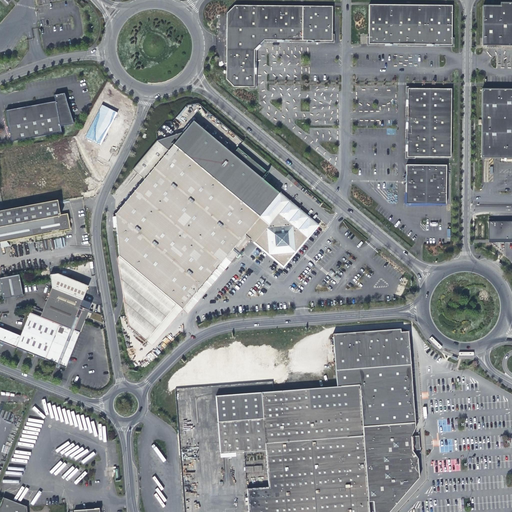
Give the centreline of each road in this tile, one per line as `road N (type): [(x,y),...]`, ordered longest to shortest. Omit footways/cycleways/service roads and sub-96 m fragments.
road 1 (tertiary): [(441,273),(209,87),(197,63)]
road 2 (tertiary): [(180,84),(203,91),(426,290)]
road 3 (residential): [(138,393),(173,354),(214,329),(422,312)]
road 4 (unclassified): [(143,90),(136,132),(100,205),(97,235),(121,386)]
road 5 (residential): [(463,266),(466,0)]
